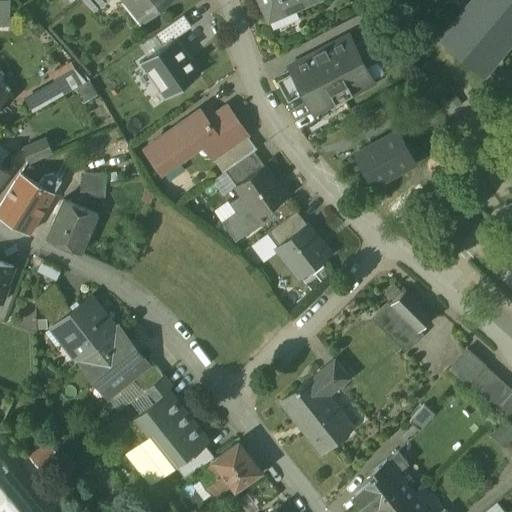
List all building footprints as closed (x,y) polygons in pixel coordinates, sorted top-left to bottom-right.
[(0,0),(0,20),(8,21),(10,0),(0,0)] [(85,0),(95,10),(105,0),(85,0)] [(132,0),(148,18),(170,0),(132,0)] [(260,0),(269,19),(271,18),(269,13),(284,7),(286,11),(312,0),(260,0)] [(511,0),(458,0),(467,8),(442,39),(483,73),(484,72),(483,71),(511,37),(511,0)] [(155,35),(163,47),(176,37),(177,38),(192,26),(184,15),(155,35)] [(391,26),(355,45),(366,66),(378,60),(383,71),(409,57),(391,26)] [(350,34),(289,66),(292,71),(277,79),(288,101),(303,93),(314,113),(375,82),(366,66),(355,45),(350,34)] [(163,47),(140,62),(141,63),(166,97),(165,98),(166,99),(202,73),(201,72),(200,73),(176,39),(177,38),(176,37),(163,47)] [(84,97),(91,95),(82,69),(22,89),(28,107),(81,88),(84,97)] [(201,110),(164,136),(181,159),(182,159),(182,158),(203,143),(214,158),(227,149),(248,134),(227,106),(208,120),(201,110)] [(399,130),(355,154),(373,187),(375,186),(374,185),(388,178),(390,178),(389,176),(416,161),(399,130)] [(248,134),(227,149),(237,163),(255,150),(258,148),(248,134)] [(164,136),(146,149),(163,172),(180,160),(181,159),(164,136)] [(47,137),(23,147),(30,162),(53,152),(47,137)] [(227,149),(214,158),(224,172),(226,170),(237,163),(227,149)] [(237,163),(226,170),(236,185),(265,165),(255,150),(237,163)] [(0,185),(11,172),(0,163),(0,185)] [(236,185),(242,194),(258,216),(260,215),(287,196),(265,165),(236,185)] [(62,180),(49,172),(44,180),(38,177),(36,182),(54,192),(62,180)] [(107,173),(85,172),(85,184),(107,185),(107,173)] [(36,182),(22,174),(0,209),(0,214),(30,232),(54,192),(36,182)] [(107,185),(85,184),(84,196),(106,197),(107,185)] [(242,194),(230,202),(236,211),(222,221),(236,240),(264,221),(260,215),(258,216),(242,194)] [(98,214),(64,199),(48,238),(82,253),(98,214)] [(297,210),(275,227),(285,240),(307,223),(297,210)] [(285,240),(277,246),(300,277),(331,253),(307,223),(285,240)] [(0,260),(0,301),(3,302),(8,287),(7,286),(14,266),(0,260)] [(61,272),(43,262),(38,272),(57,281),(61,272)] [(56,284),(36,300),(36,304),(46,316),(65,300),(67,299),(56,284)] [(406,289),(403,292),(395,284),(386,294),(393,302),(392,303),(391,301),(375,317),(407,349),(423,334),(420,331),(434,317),(406,289)] [(90,297),(73,310),(65,300),(46,316),(79,359),(80,360),(117,330),(90,297)] [(117,330),(80,360),(79,359),(78,360),(107,396),(132,376),(149,362),(148,361),(121,327),(117,330)] [(485,363),(468,348),(451,368),(468,383),(469,383),(484,364),(485,363)] [(149,362),(132,376),(144,390),(146,388),(164,374),(151,359),(148,361),(149,362)] [(313,375),(282,400),(322,451),(340,437),(337,433),(349,423),(350,424),(351,423),(328,394),(350,377),(336,359),(314,376),(313,375)] [(511,389),(484,364),(469,383),(511,421),(511,389)] [(164,374),(146,388),(156,401),(169,390),(168,389),(172,385),(164,374)] [(156,401),(132,420),(160,455),(165,450),(176,464),(194,449),(195,451),(205,443),(209,440),(196,424),(195,425),(180,406),(181,405),(169,390),(156,401)] [(425,404),(410,421),(420,430),(435,413),(425,404)] [(239,442),(206,465),(209,471),(202,477),(213,491),(212,492),(214,493),(215,493),(231,481),(236,487),(261,470),(239,442)] [(194,449),(176,464),(185,476),(215,456),(205,443),(195,451),(194,449)] [(400,451),(388,460),(375,470),(379,476),(356,494),(368,509),(373,506),(377,511),(394,511),(416,495),(398,472),(409,463),(400,451)] [(0,511),(36,511),(3,471),(9,467),(0,456),(0,511)] [(200,496),(191,481),(184,486),(193,501),(200,496)] [(238,497),(246,511),(255,505),(247,492),(238,497)] [(429,511),(416,495),(394,511),(447,511),(445,509),(441,511),(429,511)]
